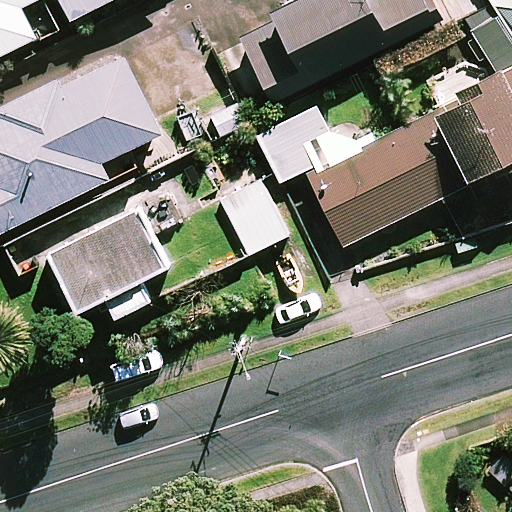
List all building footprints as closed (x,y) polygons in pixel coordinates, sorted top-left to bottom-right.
[(0,0),(0,50),(37,31),(20,0),(0,0)] [(435,20),(424,0),(282,0),(271,6),(277,18),(241,36),(272,100),(371,52),(435,20)] [(511,0),(496,0),(511,20),(511,0)] [(495,69),(458,88),(462,95),(417,118),(366,144),(351,115),(326,128),(315,105),(257,134),(281,180),(305,168),(344,244),(470,180),(471,181),(511,159),(511,27),(505,13),(474,28),(495,69)] [(158,130),(120,52),(0,110),(0,229),(108,177),(99,159),(158,130)] [(287,233),(256,172),(218,192),(249,252),(287,233)] [(164,263),(136,208),(49,253),(77,307),(105,292),(117,314),(150,296),(140,276),(164,263)]
